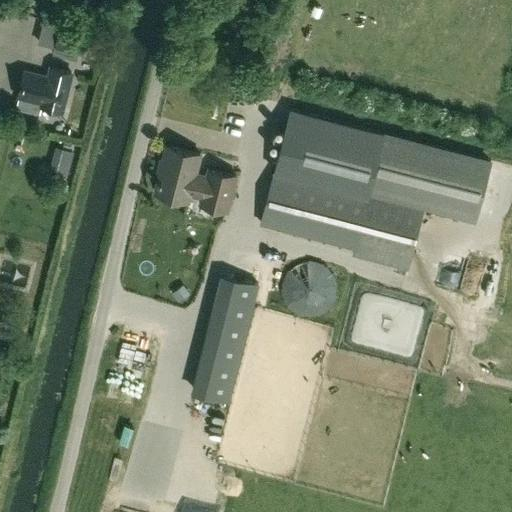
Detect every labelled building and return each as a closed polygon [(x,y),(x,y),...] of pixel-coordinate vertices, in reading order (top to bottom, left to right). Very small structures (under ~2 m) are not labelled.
[(42,21),(38,42),(56,46),(62,26),(42,21)] [(84,31),(62,26),(56,46),(54,52),(77,59),(84,31)] [(47,73),(25,67),(17,97),(42,103),(42,105),(46,106),(47,111),(55,113),(58,109),(62,110),(70,82),(72,71),(49,65),(47,73)] [(163,92),(203,99),(206,81),(165,75),(163,92)] [(292,105),(288,119),(277,161),(360,182),(371,185),(370,188),(368,194),(425,206),(475,220),(492,160),(384,129),(383,130),(375,128),(375,126),(292,104),(292,105)] [(208,152),(224,155),(226,144),(239,147),(244,120),(215,114),(208,152)] [(196,173),(201,153),(166,144),(155,192),(189,200),(190,194),(202,197),(201,203),(227,209),(236,175),(209,168),(208,176),(196,173)] [(368,194),(274,169),(260,223),(354,248),(352,254),(408,269),(425,206),(368,194)] [(0,278),(21,281),(23,263),(0,259),(0,278)] [(224,273),(194,389),(227,397),(257,282),(224,273)] [(125,511),(137,511),(150,451),(133,447),(120,511),(125,511)]
